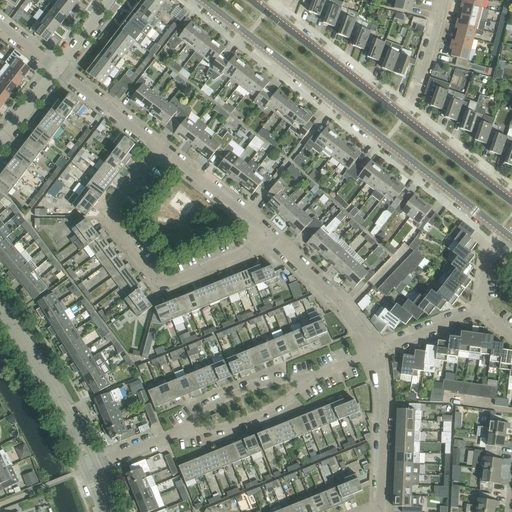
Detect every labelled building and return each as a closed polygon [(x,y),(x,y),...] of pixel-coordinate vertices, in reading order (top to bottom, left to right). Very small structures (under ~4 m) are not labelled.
[(6,0),(6,2),(15,8),(20,0),(6,0)] [(63,0),(59,0),(54,7),(67,16),(73,8),(63,0)] [(152,0),(141,0),(139,3),(154,16),(161,7),(152,0)] [(172,8),(165,3),(166,0),(152,0),(161,7),(168,12),(172,8)] [(303,0),(302,2),(306,4),(307,2),(312,4),(311,6),(309,12),(319,16),(320,16),(322,10),(325,0),(303,0)] [(325,0),(322,10),(327,12),(323,23),(334,27),(336,23),(337,21),(336,21),(341,7),(343,3),(334,0),(325,0)] [(396,0),(394,8),(411,13),(414,2),(405,0),(396,0)] [(462,0),(462,3),(481,8),(483,0),(462,0)] [(60,25),(67,16),(54,7),(50,3),(43,12),(44,12),(60,25)] [(148,24),(154,16),(139,3),(132,12),(148,24)] [(463,8),(462,14),(485,20),(488,10),(481,8),(462,3),(460,8),(463,8)] [(341,7),(336,21),(337,21),(342,23),(341,26),(338,34),(349,38),(349,39),(350,35),(351,32),(356,18),(357,15),(347,11),(348,9),(341,7)] [(175,18),(180,22),(187,12),(183,8),(175,18)] [(44,12),(37,21),(53,34),(60,25),(44,12)] [(132,12),(125,21),(141,33),(146,36),(153,28),(148,24),(132,12)] [(396,14),(394,19),(402,22),(404,17),(396,14)] [(457,19),(456,24),(483,31),(485,20),(462,14),(460,20),(457,19)] [(417,24),(425,27),(428,20),(413,17),(411,22),(417,24)] [(356,18),(351,32),(357,35),(356,37),(353,46),(363,50),(364,50),(365,46),(366,44),(370,31),(360,28),(362,21),(363,21),(356,18)] [(30,30),(40,37),(47,42),(53,34),(37,21),(30,30)] [(146,36),(141,33),(125,21),(119,29),(135,41),(140,45),(146,36)] [(180,27),(167,43),(170,45),(169,47),(171,49),(173,50),(175,49),(183,42),(187,45),(198,30),(199,30),(200,29),(200,28),(191,22),(184,30),(180,27)] [(417,24),(415,30),(423,33),(425,27),(417,24)] [(458,29),(456,35),(473,40),(475,34),(481,36),(483,31),(456,24),(455,28),(458,29)] [(173,30),(170,27),(165,32),(169,36),(173,30)] [(119,29),(112,38),(128,50),(135,41),(119,29)] [(198,30),(187,45),(195,52),(207,36),(199,30),(198,30)] [(370,31),(366,44),(371,46),(371,48),(367,57),(378,61),(380,58),(380,55),(385,43),(384,43),(375,39),(377,32),(375,31),(370,30),(370,31)] [(452,40),(451,45),(471,50),(473,40),(456,35),(455,41),(452,40)] [(207,36),(195,52),(204,58),(215,43),(207,36)] [(112,38),(106,46),(122,58),(128,50),(112,38)] [(204,58),(200,63),(209,67),(206,75),(210,78),(223,60),(226,57),(221,54),(226,48),(217,42),(216,41),(215,43),(204,58)] [(385,43),(380,55),(381,55),(386,57),(385,60),(382,68),(393,72),(399,54),(402,47),(385,41),(384,43),(385,43)] [(155,43),(149,52),(150,53),(154,56),(160,47),(156,44),(155,43)] [(468,61),(471,50),(451,45),(449,49),(452,50),(451,56),(457,58),(455,65),(484,73),(485,67),(470,63),(470,61),(468,61)] [(115,67),(122,58),(106,46),(99,55),(115,67)] [(31,69),(26,66),(30,61),(15,50),(15,51),(7,64),(6,64),(24,78),(31,69)] [(399,54),(393,72),(403,76),(408,63),(414,66),(416,60),(410,58),(399,54)] [(99,55),(93,63),(108,75),(115,67),(99,55)] [(223,60),(210,78),(214,81),(223,73),(230,79),(242,63),(242,64),(244,62),(235,55),(230,61),(226,57),(223,60)] [(170,67),(178,73),(182,68),(174,62),(170,67)] [(102,84),(108,75),(93,63),(86,72),(101,84),(102,84)] [(230,79),(239,85),(251,70),(242,64),(242,63),(230,79)] [(6,64),(0,72),(0,73),(17,87),(24,78),(6,64)] [(435,64),(434,70),(444,73),(446,67),(442,66),(435,64)] [(182,68),(178,73),(187,80),(191,75),(182,68)] [(239,85),(247,92),(259,77),(251,70),(239,85)] [(0,86),(11,95),(17,87),(0,73),(0,86)] [(259,77),(247,92),(254,97),(253,101),(258,105),(267,94),(269,91),(265,88),(269,82),(260,75),(259,77)] [(185,82),(177,76),(174,79),(182,86),(185,82)] [(130,100),(139,107),(151,91),(145,86),(147,82),(141,77),(132,88),(137,92),(130,100)] [(433,98),(430,106),(441,110),(443,104),(448,90),(450,84),(430,77),(424,94),(433,98)] [(127,90),(134,81),(130,78),(123,87),(122,86),(127,90)] [(0,100),(4,104),(11,95),(0,86),(0,100)] [(127,90),(122,86),(115,96),(116,96),(120,99),(127,90)] [(267,94),(258,105),(264,110),(267,107),(274,113),(286,97),(286,98),(287,96),(278,89),(274,95),(269,91),(267,94)] [(458,115),(463,101),(465,96),(454,92),(448,90),(443,104),(449,106),(445,117),(456,121),(458,115)] [(140,106),(148,112),(160,97),(151,91),(139,107),(140,106)] [(63,103),(62,103),(72,111),(72,112),(76,115),(77,114),(83,105),(69,94),(63,103)] [(463,101),(458,115),(464,117),(460,129),(471,133),(473,127),(477,113),(479,108),(483,96),(479,96),(476,103),(470,101),(469,104),(463,101)] [(56,104),(52,109),(66,119),(72,112),(72,111),(62,103),(63,103),(56,97),(52,101),(56,104)] [(156,120),(168,104),(160,97),(148,112),(157,119),(156,120)] [(286,97),(274,113),(283,119),(294,104),(286,98),(286,97)] [(229,106),(225,103),(222,107),(231,114),(235,108),(230,105),(229,106)] [(171,119),(176,122),(184,111),(179,107),(175,109),(168,104),(156,120),(165,127),(171,119)] [(283,119),(291,126),(303,110),(294,104),(283,119)] [(180,126),(174,134),(182,141),(183,141),(184,140),(183,139),(195,124),(188,119),(191,112),(192,111),(187,107),(184,111),(176,122),(180,126)] [(487,138),(492,124),(494,119),(484,115),(485,110),(479,108),(477,113),(473,127),(479,129),(475,140),(485,144),(486,144),(488,138),(487,138)] [(52,109),(46,117),(60,128),(66,119),(52,109)] [(229,116),(220,109),(217,113),(226,120),(229,116)] [(303,110),(291,126),(298,131),(297,135),(302,139),(311,128),(313,125),(309,121),(313,116),(304,109),(303,110)] [(53,136),(60,128),(46,117),(39,125),(53,136)] [(195,124),(183,139),(184,140),(192,146),(204,131),(207,126),(199,120),(195,124)] [(487,138),(488,138),(493,140),(489,152),(500,155),(500,156),(502,150),(507,137),(496,133),(499,126),(492,124),(487,138)] [(46,145),(53,136),(39,125),(32,134),(46,145)] [(310,139),(304,147),(310,152),(312,148),(320,154),(323,150),(334,135),(335,135),(336,134),(335,133),(327,127),(320,135),(315,132),(310,139)] [(266,141),(269,137),(271,134),(262,128),(257,134),(266,141)] [(199,154),(212,138),(204,131),(192,146),(200,153),(199,154)] [(215,133),(212,138),(199,154),(208,161),(215,152),(219,156),(228,145),(234,137),(227,132),(222,138),(215,133)] [(79,137),(77,141),(78,142),(81,144),(88,136),(84,133),(80,138),(79,137)] [(40,153),(46,145),(32,134),(26,143),(40,153)] [(121,134),(113,143),(117,147),(118,146),(128,154),(128,153),(135,145),(121,135),(121,134)] [(334,135),(323,150),(331,157),(343,142),(335,135),(334,135)] [(508,152),(504,163),(511,165),(511,137),(507,135),(507,137),(502,150),(508,152)] [(253,140),(261,147),(264,143),(255,137),(253,140)] [(277,143),(269,137),(266,141),(274,147),(277,143)] [(75,145),(71,150),(74,153),(81,144),(78,142),(75,145)] [(343,142),(331,157),(340,163),(353,147),(352,147),(351,148),(343,142)] [(33,162),(40,153),(26,143),(19,151),(33,162)] [(217,168),(226,175),(239,158),(232,153),(234,150),(228,145),(219,156),(224,159),(217,168)] [(117,147),(111,154),(125,165),(129,160),(132,163),(135,159),(128,153),(128,154),(118,146),(117,147)] [(353,147),(340,163),(347,169),(345,173),(342,176),(347,181),(350,177),(359,166),(355,162),(361,154),(353,147)] [(81,149),(77,155),(80,157),(85,161),(89,155),(84,152),(81,149)] [(33,162),(19,151),(12,160),(26,171),(33,162)] [(111,154),(105,163),(119,174),(125,165),(111,154)] [(227,173),(236,180),(247,165),(239,158),(226,175),(227,173)] [(12,160),(6,168),(20,179),(26,171),(12,160)] [(251,160),(247,165),(236,180),(244,186),(256,171),(259,167),(251,160)] [(359,166),(350,177),(356,181),(359,178),(366,184),(378,169),(379,167),(370,160),(364,169),(359,166)] [(105,163),(98,171),(112,182),(119,174),(105,163)] [(6,168),(0,175),(0,176),(14,187),(19,191),(25,183),(20,179),(6,168)] [(378,169),(366,184),(375,190),(387,175),(378,169)] [(112,182),(98,171),(92,180),(106,191),(112,182)] [(256,171),(244,186),(243,188),(249,192),(252,195),(254,192),(259,186),(263,190),(272,178),(266,174),(263,177),(256,171)] [(373,192),(371,195),(380,202),(381,200),(383,197),(395,182),(387,175),(375,190),(373,192)] [(0,176),(0,190),(3,192),(7,196),(9,192),(14,187),(0,176)] [(92,180),(85,188),(99,199),(104,192),(106,191),(92,180)] [(384,211),(375,224),(376,225),(381,228),(394,211),(403,199),(406,195),(402,192),(405,187),(396,180),(395,182),(383,197),(390,203),(389,206),(387,209),(384,211)] [(273,198),(266,206),(274,213),(274,214),(275,212),(288,198),(282,192),(284,188),(277,182),(268,192),(268,193),(273,198)] [(312,189),(310,191),(314,195),(316,193),(319,189),(315,186),(312,189)] [(99,199),(85,188),(82,192),(79,197),(93,208),(99,199)] [(25,190),(22,193),(32,201),(35,204),(38,199),(35,197),(34,197),(25,190)] [(394,211),(400,215),(403,212),(410,218),(423,201),(414,194),(408,203),(403,199),(394,211)] [(4,197),(0,200),(0,201),(6,209),(9,206),(12,204),(12,203),(4,197)] [(93,208),(79,197),(72,205),(86,216),(93,208)] [(288,198),(275,212),(283,219),(296,205),(288,198)] [(421,231),(427,223),(429,220),(425,216),(432,208),(423,201),(410,218),(417,223),(415,227),(421,231)] [(12,204),(9,206),(16,215),(19,213),(12,204)] [(296,205),(283,219),(291,227),(304,213),(296,205)] [(355,207),(349,214),(353,218),(357,213),(359,211),(355,207)] [(16,215),(12,218),(19,226),(21,225),(25,221),(19,213),(16,215)] [(291,227),(289,228),(290,228),(298,236),(305,228),(309,232),(319,222),(314,217),(310,219),(304,213),(291,227)] [(357,213),(353,218),(358,222),(362,218),(357,213)] [(429,220),(427,223),(432,227),(434,225),(440,217),(440,216),(435,213),(429,220)] [(313,236),(306,244),(314,251),(316,250),(315,250),(331,233),(341,223),(340,222),(338,220),(335,218),(326,228),(324,226),(323,225),(319,222),(309,232),(313,236)] [(72,230),(79,239),(93,228),(86,219),(72,230)] [(25,221),(21,225),(28,233),(29,233),(29,232),(32,230),(25,221)] [(461,231),(454,240),(470,252),(477,243),(470,238),(475,231),(462,222),(457,228),(461,231)] [(0,228),(0,243),(6,238),(11,234),(4,226),(0,228)] [(79,239),(74,243),(80,251),(84,249),(88,246),(105,233),(102,229),(97,233),(93,228),(79,239)] [(29,232),(29,233),(32,237),(35,242),(39,239),(32,230),(29,232)] [(105,233),(88,246),(95,255),(95,256),(109,245),(105,239),(108,236),(105,233)] [(331,233),(315,250),(316,250),(323,257),(336,243),(339,240),(338,239),(339,237),(334,233),(332,234),(331,233)] [(416,237),(408,247),(413,251),(415,250),(422,242),(416,237)] [(0,257),(13,246),(6,238),(0,243),(0,257)] [(39,239),(35,242),(38,245),(42,250),(45,247),(39,239)] [(454,240),(447,249),(457,256),(468,264),(475,256),(470,252),(454,240)] [(109,245),(95,256),(103,266),(117,256),(117,255),(113,249),(116,247),(112,242),(109,245)] [(336,243),(323,257),(331,265),(344,251),(336,243)] [(13,246),(0,257),(0,263),(2,262),(6,267),(20,255),(13,246)] [(413,251),(409,255),(420,264),(424,258),(425,258),(415,250),(413,251)] [(344,251),(331,265),(339,272),(352,258),(344,251)] [(117,256),(103,266),(111,277),(125,266),(121,260),(124,258),(120,253),(117,255),(117,256)] [(6,274),(9,278),(27,263),(20,255),(6,267),(10,271),(6,274)] [(416,269),(420,264),(409,255),(404,261),(416,269)] [(52,256),(48,259),(55,267),(58,264),(52,256)] [(451,265),(450,265),(455,269),(456,268),(467,277),(473,268),(468,264),(457,256),(451,265)] [(352,258),(339,272),(347,279),(360,266),(352,258)] [(255,267),(250,269),(256,286),(259,291),(268,288),(268,287),(266,282),(261,270),(262,270),(259,261),(254,263),(255,267)] [(416,269),(404,261),(399,266),(409,274),(411,275),(416,269)] [(27,263),(9,278),(13,281),(16,279),(20,283),(33,271),(27,263)] [(125,266),(111,277),(119,287),(133,277),(129,271),(132,268),(128,263),(125,266)] [(262,270),(261,270),(266,282),(268,287),(278,282),(272,266),(262,270)] [(347,279),(345,281),(354,289),(361,281),(365,285),(375,274),(370,270),(366,272),(360,266),(347,279)] [(399,266),(394,271),(405,279),(409,274),(399,266)] [(455,269),(449,277),(465,289),(471,281),(472,280),(467,277),(456,268),(455,269)] [(250,269),(240,273),(247,290),(256,286),(250,269)] [(20,290),(24,294),(40,280),(33,271),(20,283),(24,288),(20,290)] [(405,279),(394,271),(389,276),(400,284),(402,282),(403,282),(405,279)] [(240,273),(231,277),(238,293),(247,290),(240,273)] [(389,276),(385,282),(393,288),(393,289),(395,290),(400,284),(389,276)] [(133,277),(119,287),(127,298),(144,285),(142,281),(138,284),(133,277)] [(231,277),(221,281),(228,297),(229,297),(238,293),(231,277)] [(449,277),(442,285),(458,298),(465,289),(449,277)] [(40,280),(24,294),(27,298),(30,295),(34,300),(47,289),(48,288),(40,280)] [(221,281),(212,284),(219,301),(228,297),(221,281)] [(296,282),(288,285),(294,299),(302,296),(296,282)] [(385,282),(377,290),(386,297),(393,288),(385,282)] [(212,284),(203,288),(210,305),(219,301),(212,284)] [(73,285),(68,289),(72,294),(74,293),(77,290),(74,286),(73,285)] [(127,298),(125,300),(131,309),(146,298),(142,293),(147,289),(144,285),(127,298)] [(425,285),(418,294),(419,295),(424,299),(435,307),(440,311),(447,303),(447,302),(436,294),(425,285)] [(436,294),(447,302),(447,303),(451,306),(452,306),(458,298),(442,285),(436,294)] [(203,288),(194,292),(200,309),(210,305),(203,288)] [(194,292),(184,296),(191,312),(200,309),(194,292)] [(36,310),(39,314),(58,302),(52,293),(45,297),(36,303),(40,308),(36,310)] [(357,305),(362,311),(373,300),(366,295),(357,305)] [(413,303),(423,312),(428,316),(435,307),(424,299),(419,295),(413,303)] [(184,296),(175,300),(182,316),(191,312),(184,296)] [(276,300),(277,305),(285,303),(283,297),(276,300)] [(93,299),(90,301),(94,307),(99,303),(95,298),(93,299)] [(152,307),(146,298),(131,309),(138,318),(152,307)] [(401,308),(412,317),(417,321),(417,320),(423,312),(413,303),(408,299),(408,300),(401,308)] [(175,300),(165,304),(172,320),(182,316),(175,300)] [(385,309),(400,321),(400,322),(405,325),(412,317),(401,308),(396,304),(391,300),(385,309)] [(58,302),(39,314),(41,319),(45,316),(48,321),(64,311),(58,302)] [(165,304),(155,308),(162,324),(172,320),(165,304)] [(292,304),(283,307),(285,311),(287,316),(295,313),(293,308),(292,304)] [(381,306),(370,321),(380,333),(387,325),(394,330),(400,322),(400,321),(385,309),(381,306)] [(283,307),(273,311),(275,315),(285,311),(283,307)] [(47,328),(50,333),(70,321),(64,311),(48,321),(51,326),(47,328)] [(310,320),(309,320),(311,325),(312,325),(317,336),(327,332),(320,316),(310,320)] [(97,317),(92,320),(95,324),(97,323),(100,327),(104,325),(97,317)] [(70,321),(50,333),(53,337),(56,335),(59,340),(75,330),(70,321)] [(311,325),(302,329),(309,345),(314,343),(316,346),(321,345),(317,336),(312,325),(311,325)] [(472,333),(468,359),(479,360),(480,354),(483,334),(477,334),(478,327),(472,330),(472,333)] [(299,349),(309,345),(302,329),(293,332),(299,349)] [(59,347),(61,351),(81,339),(75,330),(59,340),(62,345),(59,347)] [(460,337),(457,357),(458,357),(468,359),(472,333),(461,331),(460,337)] [(293,332),(283,336),(290,353),(299,349),(293,332)] [(110,334),(104,337),(108,343),(110,341),(113,345),(117,342),(110,334)] [(483,334),(480,354),(490,355),(492,342),(493,342),(494,336),(493,336),(483,334)] [(281,357),(290,353),(283,336),(274,340),(281,357)] [(449,342),(446,362),(457,363),(457,357),(460,337),(450,336),(449,336),(449,342)] [(81,339),(61,351),(64,355),(68,353),(71,358),(87,348),(81,339)] [(274,340),(265,344),(271,360),(281,357),(274,340)] [(438,342),(434,368),(435,368),(440,368),(441,361),(446,362),(449,342),(438,341),(438,342)] [(425,351),(423,371),(433,373),(434,373),(435,368),(434,368),(438,342),(433,342),(433,346),(426,345),(425,351)] [(489,362),(488,368),(489,368),(499,369),(502,350),(503,350),(503,343),(493,342),(492,342),(490,355),(489,362)] [(255,348),(262,364),(271,360),(265,344),(255,348)] [(92,357),(87,348),(71,358),(74,363),(70,365),(73,370),(92,357)] [(255,348),(246,351),(253,368),(262,364),(255,348)] [(411,374),(411,376),(412,376),(417,377),(417,371),(423,371),(425,351),(415,350),(414,356),(411,374)] [(502,350),(499,369),(510,371),(511,357),(511,350),(503,350),(502,350)] [(246,351),(237,355),(245,375),(249,374),(248,370),(253,368),(246,351)] [(92,357),(73,370),(75,374),(79,371),(82,376),(106,362),(100,353),(92,357)] [(237,355),(226,359),(233,376),(240,373),(241,377),(245,375),(237,355)] [(402,363),(392,362),(394,378),(400,379),(401,373),(411,374),(414,356),(403,355),(402,363)] [(224,360),(213,365),(222,385),(226,383),(224,379),(230,377),(224,360)] [(106,362),(82,376),(85,381),(81,384),(84,388),(104,376),(111,371),(106,362)] [(213,365),(204,368),(211,385),(216,383),(218,386),(222,385),(213,365)] [(202,389),(211,385),(204,368),(195,372),(202,389)] [(195,372),(186,376),(192,392),(202,389),(195,372)] [(104,376),(84,388),(87,392),(90,390),(94,395),(110,385),(104,376)] [(176,380),(183,396),(192,392),(186,376),(176,380)] [(141,379),(130,384),(134,393),(145,388),(141,379)] [(176,380),(167,384),(174,400),(183,396),(176,380)] [(443,383),(442,390),(444,390),(444,391),(451,392),(453,381),(444,380),(443,383)] [(460,382),(453,381),(451,392),(452,393),(458,394),(460,382)] [(467,383),(460,382),(458,394),(466,395),(467,383)] [(475,384),(467,383),(466,395),(473,396),(475,384)] [(167,384),(157,387),(164,404),(174,400),(167,384)] [(482,385),(475,384),(473,396),(480,397),(482,385)] [(480,397),(488,399),(490,386),(486,385),(482,385),(480,397)] [(497,387),(490,386),(488,399),(495,400),(495,398),(496,398),(497,387)] [(164,404),(157,387),(148,391),(155,408),(164,404)] [(93,406),(95,410),(115,402),(123,399),(119,388),(111,392),(108,393),(95,398),(97,404),(93,406)] [(144,390),(137,393),(141,403),(148,400),(144,390)] [(338,401),(332,404),(339,420),(348,416),(349,416),(344,404),(345,404),(341,396),(337,397),(338,401)] [(509,400),(496,398),(495,398),(495,400),(494,405),(508,407),(509,400)] [(345,404),(344,404),(349,416),(348,416),(350,421),(351,421),(361,417),(355,400),(345,404)] [(115,402),(95,410),(97,415),(101,413),(103,419),(119,412),(115,402)] [(332,404),(323,407),(330,424),(339,420),(332,404)] [(408,409),(397,409),(397,420),(420,421),(421,404),(409,404),(408,409)] [(157,422),(151,407),(145,410),(151,425),(157,422)] [(323,407),(314,411),(320,428),(330,424),(323,407)] [(314,411),(304,415),(311,431),(320,428),(314,411)] [(101,426),(103,430),(123,422),(119,412),(103,419),(105,424),(101,426)] [(304,415),(295,419),(302,435),(311,431),(304,415)] [(477,431),(505,435),(506,429),(509,429),(509,424),(507,423),(501,422),(502,416),(490,415),(489,421),(488,428),(478,427),(477,431)] [(295,419),(286,422),(293,439),(302,435),(295,419)] [(421,421),(420,421),(397,420),(396,431),(420,432),(421,421)] [(123,422),(103,430),(105,435),(109,433),(111,439),(117,437),(119,442),(136,435),(133,428),(127,430),(123,422)] [(286,422),(277,426),(283,443),(293,439),(286,422)] [(443,422),(443,432),(451,433),(451,422),(444,422),(443,422)] [(270,425),(266,426),(274,447),(283,443),(277,426),(271,428),(270,425)] [(263,432),(257,434),(264,451),(274,447),(266,426),(262,428),(263,432)] [(420,432),(396,431),(396,441),(419,442),(420,432)] [(497,453),(498,447),(503,448),(506,448),(507,443),(504,442),(505,435),(477,431),(476,436),(486,438),(485,445),(485,451),(497,453)] [(441,432),(441,443),(445,443),(450,444),(451,433),(443,432),(441,432)] [(246,434),(242,436),(251,456),(261,452),(254,435),(248,438),(246,434)] [(240,441),(235,443),(241,460),(251,456),(242,436),(238,437),(240,441)] [(419,442),(396,441),(395,452),(419,453),(419,442)] [(235,443),(225,447),(232,464),(241,460),(235,443)] [(25,444),(15,449),(20,460),(30,455),(25,444)] [(363,445),(355,448),(358,456),(366,453),(365,449),(368,448),(367,444),(364,445),(363,445)] [(225,447),(216,451),(223,467),(232,464),(225,447)] [(472,463),(472,468),(500,472),(501,465),(503,465),(504,460),(501,460),(496,459),(497,453),(485,451),(474,450),(472,463)] [(216,451),(207,455),(213,471),(223,467),(216,451)] [(395,452),(395,463),(419,464),(420,453),(419,453),(395,452)] [(176,469),(170,454),(164,456),(170,471),(176,469)] [(207,455),(197,459),(204,475),(213,471),(207,455)] [(197,459),(188,462),(195,479),(204,475),(197,459)] [(126,486),(146,478),(145,474),(150,472),(145,460),(129,466),(131,472),(126,474),(128,480),(124,481),(126,486)] [(179,466),(185,483),(195,479),(188,462),(179,466)] [(395,463),(394,474),(419,475),(419,464),(395,463)] [(11,466),(7,468),(0,471),(0,484),(1,484),(4,489),(14,484),(19,482),(11,466)] [(479,487),(492,489),(493,483),(498,484),(501,484),(502,479),(499,479),(500,472),(472,468),(471,473),(481,474),(480,481),(479,487)] [(36,474),(24,479),(28,487),(39,482),(36,474)] [(346,478),(345,478),(347,483),(352,494),(353,494),(362,490),(360,485),(356,474),(346,478)] [(394,474),(394,485),(411,485),(418,486),(419,475),(394,474)] [(134,494),(150,488),(156,485),(152,476),(146,478),(126,486),(128,491),(132,489),(134,494)] [(181,480),(174,483),(177,489),(178,488),(183,486),(181,480)] [(347,483),(337,487),(344,503),(350,501),(351,505),(356,503),(353,494),(352,494),(347,483)] [(394,495),(411,496),(411,485),(394,485),(394,495)] [(189,499),(183,486),(178,488),(183,502),(189,499)] [(439,486),(439,497),(448,497),(449,487),(443,487),(439,486)] [(452,506),(460,507),(461,487),(453,486),(452,506)] [(337,487),(328,491),(335,507),(344,503),(337,487)] [(134,506),(154,498),(150,488),(134,494),(136,500),(132,501),(134,506)] [(328,491),(319,494),(326,511),(335,507),(328,491)] [(466,509),(486,511),(494,511),(495,506),(498,507),(498,502),(496,501),(490,500),(491,494),(479,493),(478,499),(478,498),(477,506),(467,504),(466,509)] [(319,494),(309,498),(314,511),(322,511),(326,511),(319,494)] [(394,495),(393,506),(402,507),(401,511),(421,511),(422,506),(418,506),(418,496),(411,496),(394,495)] [(149,511),(159,508),(154,498),(134,506),(136,511),(140,509),(141,511),(149,511)] [(314,511),(309,498),(300,502),(304,511),(314,511)] [(304,511),(300,502),(291,506),(293,511),(304,511)]
